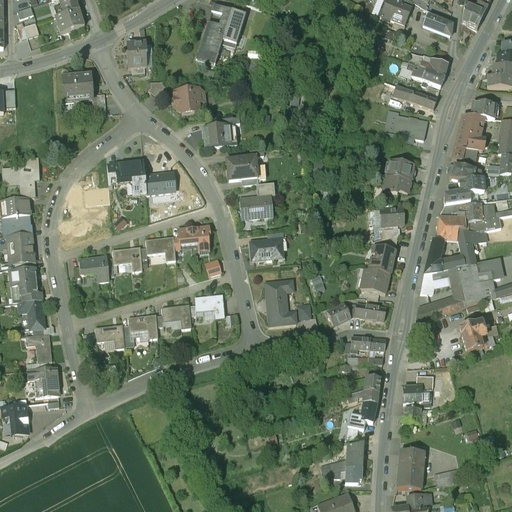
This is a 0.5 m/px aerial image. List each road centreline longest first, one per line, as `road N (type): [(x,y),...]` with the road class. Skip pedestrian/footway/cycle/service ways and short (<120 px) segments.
road 1 (secondary): [(399,337),(449,112),(469,61)]
road 2 (residential): [(144,114),(73,171),(54,214),(56,255)]
road 3 (residential): [(253,351),(158,379),(88,412)]
road 4 (residential): [(237,275),(68,322)]
road 5 (secondary): [(380,511),(399,337)]
road 6 (residential): [(217,208),(56,255)]
road 7 (residential): [(217,208),(144,114)]
